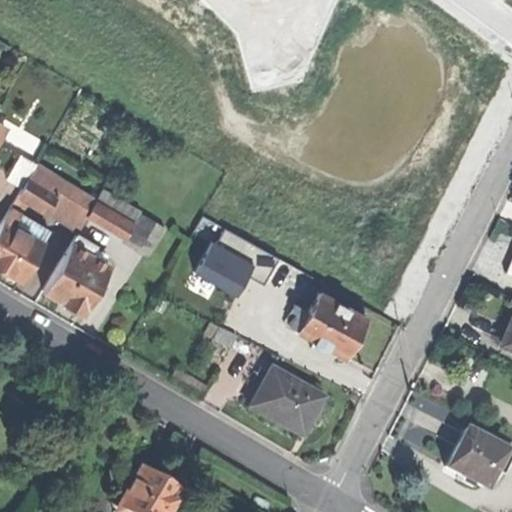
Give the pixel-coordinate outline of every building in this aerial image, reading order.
[(6,179),(21,188),(25,180),(34,164),(19,155),(6,179)] [(17,195),(46,212),(55,197),(25,180),(21,188),(17,195)] [(60,218),(78,228),(85,216),(92,204),(75,194),(60,218)] [(93,201),(92,204),(85,216),(124,238),(132,224),(93,201)] [(7,211),(2,220),(11,225),(14,221),(22,226),(25,221),(7,211)] [(137,215),(132,224),(124,238),(139,247),(153,224),(137,215)] [(0,269),(1,270),(18,280),(40,243),(11,225),(2,220),(0,222),(0,269)] [(258,281),(273,255),(220,225),(212,240),(248,260),(242,272),(258,281)] [(74,235),(69,243),(87,254),(92,246),(74,235)] [(242,272),(248,260),(212,240),(207,237),(189,269),(230,293),(242,272)] [(511,241),(503,264),(511,268),(511,241)] [(69,243),(41,290),(62,303),(63,308),(66,310),(71,313),(76,311),(80,313),(88,300),(98,283),(108,267),(87,254),(69,243)] [(104,287),(98,283),(88,300),(94,303),(104,287)] [(324,284),(319,293),(333,301),(338,291),(324,284)] [(331,349),(344,356),(355,336),(364,318),(333,301),(319,293),(317,292),(306,312),(296,330),(314,340),(312,343),(324,350),(326,346),(331,349)] [(511,302),(506,317),(499,336),(511,341),(511,302)] [(287,325),(296,330),(306,312),(297,307),(287,325)] [(213,340),(229,349),(236,337),(219,328),(213,340)] [(327,357),(331,349),(326,346),(324,350),(312,343),(310,348),(327,357)] [(272,422),(299,436),(311,415),(309,414),(316,402),(318,403),(320,398),(269,370),(248,408),(272,422)] [(323,406),(318,403),(316,402),(309,414),(311,415),(316,418),(323,406)] [(480,419),(475,428),(505,444),(509,435),(480,419)] [(445,457),(482,477),(493,456),(501,460),(509,446),(505,444),(475,428),(464,421),(454,439),(445,457)] [(138,467),(131,480),(138,484),(145,471),(138,467)] [(160,480),(145,471),(138,484),(131,480),(115,506),(124,511),(125,511),(165,511),(178,491),(160,480)]
